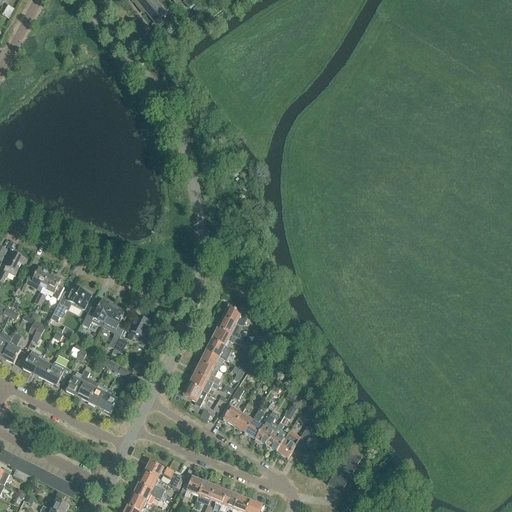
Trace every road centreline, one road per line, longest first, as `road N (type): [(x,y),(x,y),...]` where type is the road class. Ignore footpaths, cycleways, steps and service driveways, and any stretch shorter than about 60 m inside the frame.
road 1 (residential): [(193,304),(201,246),(186,151),(141,72),(74,0)]
road 2 (residential): [(193,304),(0,217)]
road 3 (residential): [(291,511),(280,479),(148,404)]
road 4 (residential): [(123,449),(6,389)]
